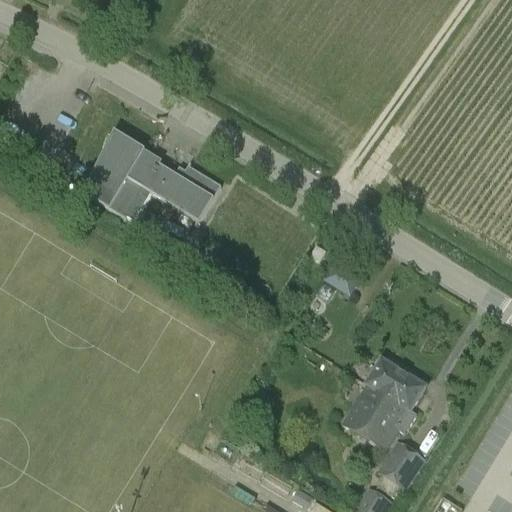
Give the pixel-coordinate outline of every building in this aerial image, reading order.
[(152,198),(199,226),(220,190),(188,171),(181,182),(142,159),(145,154),(116,137),(80,196),(135,228),(152,198)] [(184,247),(162,234),(156,244),(178,258),(184,247)] [(316,250),(309,260),(319,266),(326,256),(316,250)] [(328,277),(317,294),(345,310),(355,294),(328,277)] [(367,388),(368,389),(342,428),(384,455),(401,429),(408,433),(417,419),(411,415),(426,391),(382,364),(367,388)] [(405,494),(425,464),(398,446),(377,476),(405,494)] [(292,503),(302,509),(308,499),(298,493),(292,503)] [(388,511),(392,507),(371,494),(359,511),(388,511)]
